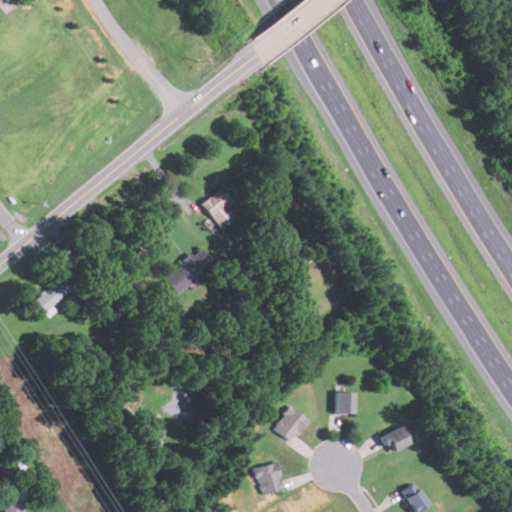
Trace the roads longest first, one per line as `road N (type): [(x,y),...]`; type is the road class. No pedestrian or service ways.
road 1 (motorway): [(281,0),(511,384)]
road 2 (tertiary): [(260,54),(0,264)]
road 3 (motorway): [(511,266),(354,0)]
road 4 (residential): [(184,112),(94,0)]
